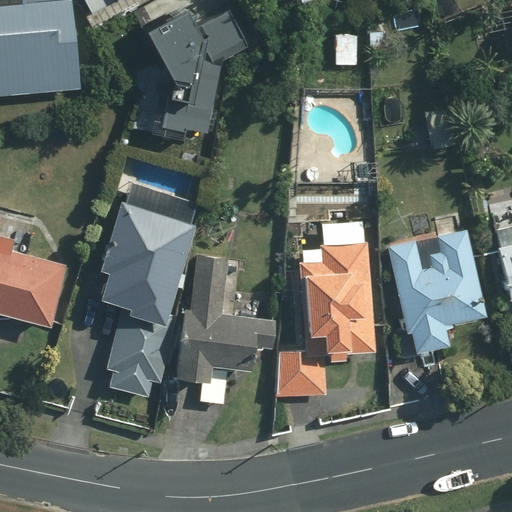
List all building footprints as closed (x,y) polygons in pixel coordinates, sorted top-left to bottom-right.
[(71,0),(0,0),(0,90),(80,83),(71,0)] [(230,5),(199,22),(189,0),(181,0),(148,15),(176,66),(164,120),(207,129),(222,59),(251,42),(230,5)] [(356,30),(313,29),(313,60),(355,61),(356,30)] [(464,110),(429,113),(432,158),(468,155),(464,110)] [(116,366),(111,383),(149,394),(154,376),(160,378),(180,312),(170,309),(197,220),(122,197),(103,262),(111,265),(102,292),(127,300),(108,364),(116,366)] [(0,307),(52,320),(67,260),(11,247),(14,235),(0,231),(0,219),(2,213),(0,212),(0,307)] [(407,326),(413,325),(418,345),(451,337),(446,319),(487,309),(467,225),(436,232),(440,247),(431,249),(433,259),(422,262),(416,236),(388,243),(407,326)] [(326,388),(323,348),(375,344),(367,239),(323,242),(324,256),(299,258),(306,347),(278,349),(281,392),(326,388)] [(511,240),(498,243),(509,294),(511,293),(511,240)] [(186,330),(182,329),(177,370),(210,374),(212,359),(254,364),(256,343),(274,345),(278,313),(224,307),(230,254),(196,250),(186,330)]
